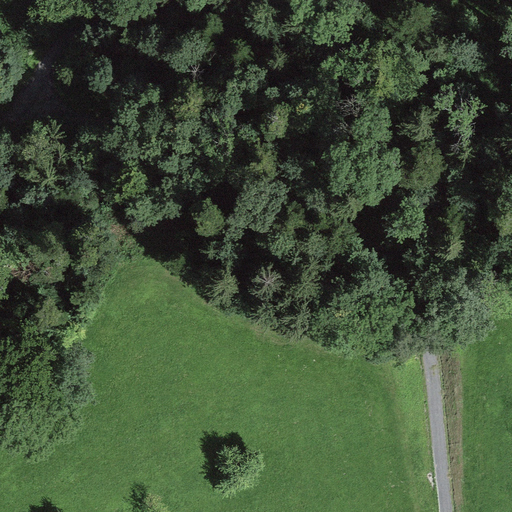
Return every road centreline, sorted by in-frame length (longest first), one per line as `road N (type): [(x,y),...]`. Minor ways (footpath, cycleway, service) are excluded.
road 1 (track): [(36,96),(351,224),(420,316)]
road 2 (track): [(369,0),(179,11),(94,25),(60,47),(36,96),(0,133)]
road 3 (unclassified): [(447,511),(420,316)]
